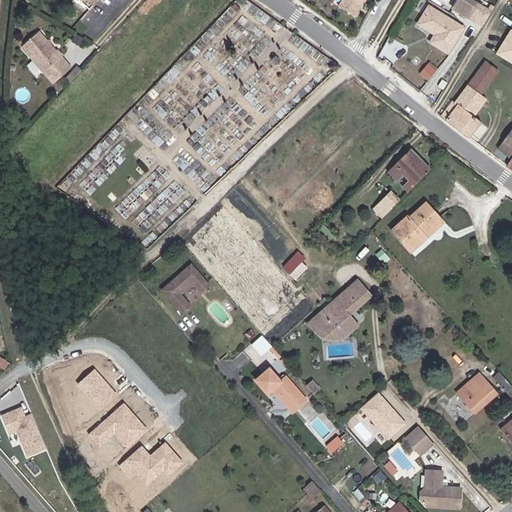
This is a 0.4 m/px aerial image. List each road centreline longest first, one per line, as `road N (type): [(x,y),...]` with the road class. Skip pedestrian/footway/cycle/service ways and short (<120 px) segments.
road 1 (track): [(41,358),(353,59)]
road 2 (residential): [(0,388),(41,358),(83,344),(105,346),(179,426)]
road 3 (tertiary): [(353,59),(511,182)]
road 4 (unknown): [(350,511),(234,376)]
road 5 (track): [(30,363),(71,466),(102,511)]
road 6 (unknown): [(432,120),(511,1)]
